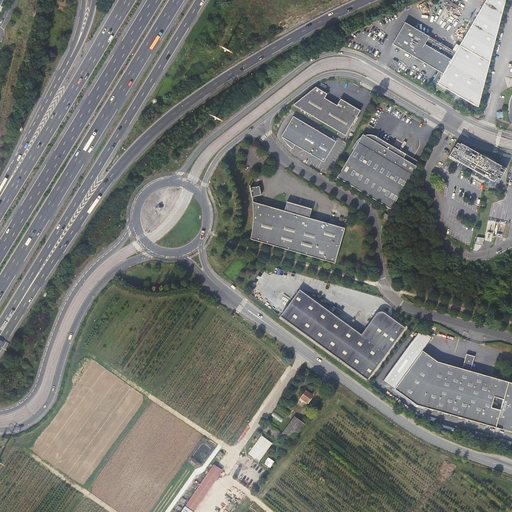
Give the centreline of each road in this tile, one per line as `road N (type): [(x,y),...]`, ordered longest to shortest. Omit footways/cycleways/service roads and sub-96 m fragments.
road 1 (motorway): [(0,343),(107,180),(152,131),(212,85),(366,0)]
road 2 (tertiary): [(511,136),(339,52),(294,72),(206,142),(176,180)]
road 3 (track): [(80,490),(208,311),(192,295),(117,290),(77,352)]
road 4 (motorway): [(0,326),(201,0)]
road 5 (motorway): [(0,287),(176,0)]
road 6 (residential): [(511,337),(399,303),(381,279),(366,212),(297,170),(269,142)]
road 7 (track): [(511,486),(454,466),(335,397),(249,497)]
road 8 (tertiary): [(511,469),(428,437),(232,299)]
road 9 (motorway): [(154,0),(0,251)]
road 10 (tertiary): [(272,113),(314,80),(345,72),(470,140),(511,153)]
road 11 (tertiary): [(0,429),(29,420),(51,396),(75,321),(97,285),(115,267),(156,250)]
road 12 (motorway): [(128,0),(0,208)]
road 13 (tertiary): [(135,221),(74,292),(33,394),(0,413)]
road 14 (track): [(77,352),(236,454)]
road 15 (track): [(52,0),(43,45),(0,133)]
road 16 (track): [(110,511),(14,447),(0,469)]
road 17 (motorway): [(67,67),(0,189)]
